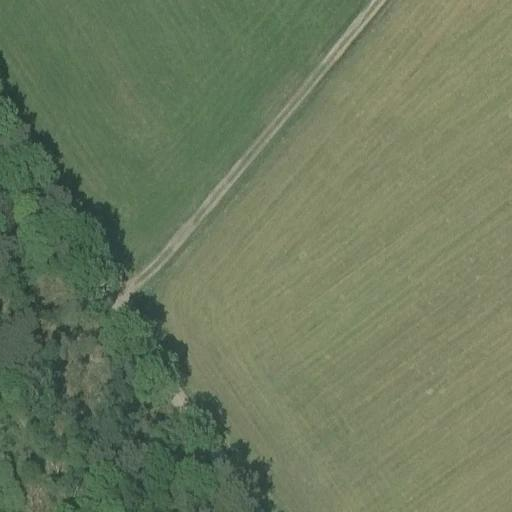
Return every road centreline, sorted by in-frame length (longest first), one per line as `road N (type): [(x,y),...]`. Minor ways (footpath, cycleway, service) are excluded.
road 1 (track): [(252,511),(0,129)]
road 2 (unknown): [(116,305),(377,0)]
